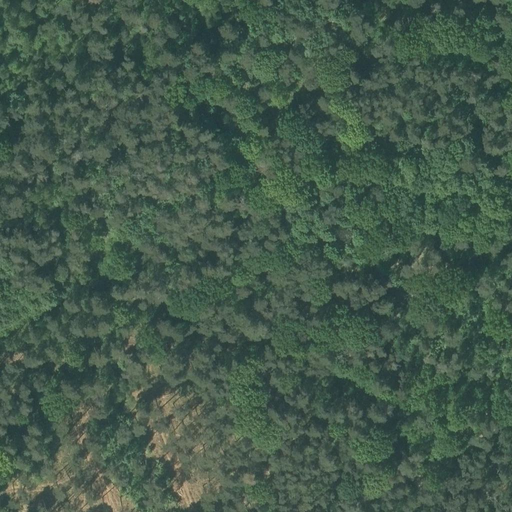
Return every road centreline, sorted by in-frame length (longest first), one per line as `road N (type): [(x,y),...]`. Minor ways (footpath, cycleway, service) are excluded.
road 1 (track): [(400,472),(314,276),(167,0)]
road 2 (track): [(272,195),(0,336)]
road 3 (track): [(511,410),(400,472)]
